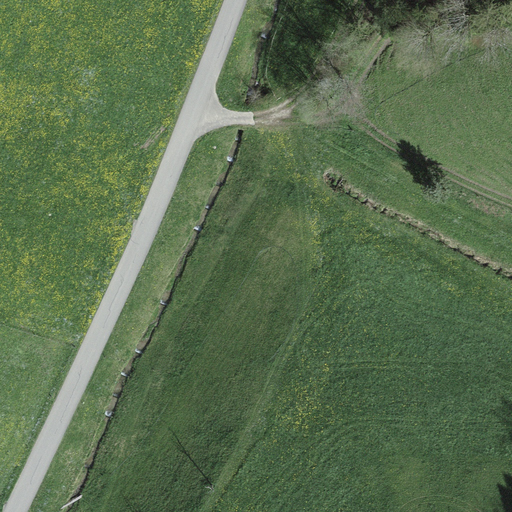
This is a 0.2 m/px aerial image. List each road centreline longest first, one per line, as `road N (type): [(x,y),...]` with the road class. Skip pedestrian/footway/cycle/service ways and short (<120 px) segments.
road 1 (tertiary): [(235,0),(195,110),(15,511)]
road 2 (track): [(195,110),(255,119),(279,112),(301,97),(359,0)]
